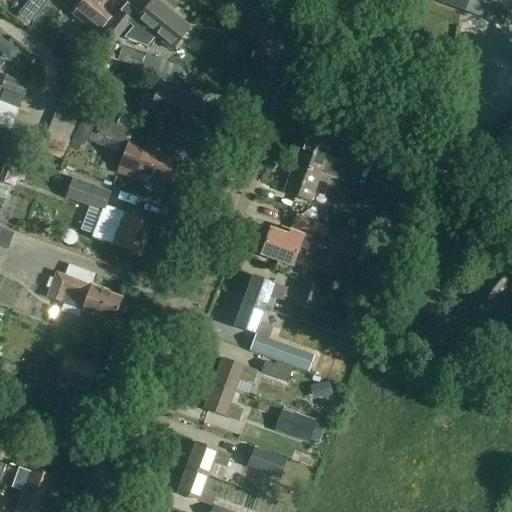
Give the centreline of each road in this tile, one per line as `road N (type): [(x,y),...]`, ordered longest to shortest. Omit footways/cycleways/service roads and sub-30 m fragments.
road 1 (unclassified): [(122,458),(286,44)]
road 2 (unclassified): [(511,218),(286,44)]
road 3 (residential): [(122,458),(0,413)]
